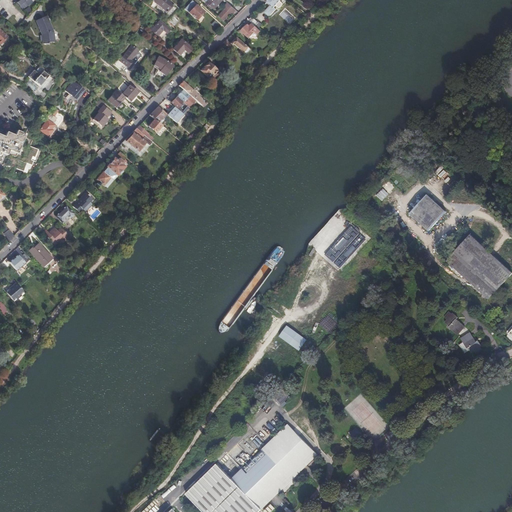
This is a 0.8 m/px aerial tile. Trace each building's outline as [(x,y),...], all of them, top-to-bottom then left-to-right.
[(20,0),(18,2),(23,9),(33,2),(31,0),(20,0)] [(180,18),(185,13),(174,3),(173,4),(168,0),(155,0),(154,1),(162,8),(159,10),(175,24),(178,20),(172,15),(174,13),(180,18)] [(197,4),(192,0),(185,8),(198,19),(205,11),(196,4),(197,4)] [(271,0),(268,0),(267,1),(271,4),(265,12),(269,16),(270,15),(271,15),(271,14),(277,8),(275,7),(276,5),(277,5),(271,0)] [(219,15),(224,20),(233,11),(227,6),(219,15)] [(290,24),(296,18),(285,8),(279,15),(290,24)] [(37,20),(54,35),(53,32),(50,24),(47,16),(37,20)] [(55,41),(54,35),(37,20),(36,20),(42,34),(43,44),(49,44),(49,42),(55,41)] [(171,30),(161,20),(152,29),(158,34),(162,38),(167,33),(168,33),(171,30)] [(217,29),(220,26),(218,24),(215,21),(211,24),(217,29)] [(254,24),(253,23),(251,26),(249,24),(242,31),(249,38),(256,30),(258,33),(261,30),(254,24)] [(254,46),(240,33),(234,39),(236,40),(243,47),(243,50),(245,52),(248,52),(254,46)] [(233,40),(229,37),(218,47),(224,53),(234,42),(233,40)] [(192,48),(182,39),(173,49),(179,54),(184,49),(188,53),(192,48)] [(137,50),(132,46),(120,61),(119,60),(115,65),(120,69),(124,65),(128,67),(133,61),(130,59),(137,50)] [(167,60),(159,56),(155,64),(159,66),(159,67),(162,69),(161,70),(166,75),(173,66),(167,60)] [(200,71),(209,79),(217,71),(208,63),(200,71)] [(39,75),(33,70),(28,77),(38,87),(39,86),(42,89),(47,83),(44,80),(48,76),(43,71),(39,75)] [(209,79),(214,83),(221,75),(217,71),(209,79)] [(85,89),(75,81),(67,90),(77,99),(85,89)] [(189,87),(183,82),(179,86),(183,89),(188,94),(189,95),(193,99),(194,100),(195,101),(196,102),(202,107),(206,103),(205,101),(203,103),(202,102),(203,101),(198,95),(197,96),(195,94),(193,91),(192,89),(189,87)] [(132,85),(127,90),(134,96),(139,91),(132,85)] [(123,95),(117,90),(109,100),(117,107),(125,97),(123,95)] [(134,96),(127,90),(123,95),(125,97),(130,101),(134,96)] [(193,99),(189,95),(188,96),(182,91),(177,96),(179,98),(182,101),(183,103),(187,106),(188,107),(194,100),(193,99)] [(56,101),(46,96),(45,96),(44,100),(54,106),(56,101)] [(179,98),(177,96),(171,102),(177,108),(176,109),(182,114),(185,110),(185,108),(187,106),(183,103),(182,101),(179,98)] [(190,108),(196,102),(195,101),(194,100),(188,107),(190,108)] [(111,112),(103,105),(98,111),(99,111),(93,119),(101,125),(107,118),(106,117),(108,114),(109,114),(111,112)] [(176,122),(183,114),(182,114),(176,109),(172,106),(169,109),(170,111),(167,115),(173,120),(176,122)] [(163,111),(158,107),(149,115),(154,119),(158,122),(166,114),(163,111)] [(179,126),(187,118),(185,116),(178,124),(179,126)] [(158,122),(154,119),(148,126),(156,132),(161,125),(158,122)] [(43,133),(43,134),(46,136),(49,132),(46,130),(48,128),(47,127),(50,122),(47,120),(44,125),(43,125),(39,130),(43,133)] [(140,131),(136,128),(132,132),(133,133),(127,141),(138,151),(145,142),(150,146),(153,142),(140,131)] [(0,165),(1,166),(3,163),(21,171),(23,167),(29,168),(32,160),(34,161),(39,149),(21,143),(23,136),(15,133),(13,138),(5,134),(4,137),(0,135),(0,165)] [(126,157),(120,151),(116,155),(122,160),(126,157)] [(103,185),(113,173),(116,175),(119,175),(122,171),(122,169),(124,167),(121,164),(121,163),(121,162),(119,160),(118,160),(117,161),(114,158),(96,180),(98,181),(97,183),(99,186),(101,183),(103,185)] [(113,173),(103,185),(106,188),(116,175),(113,173)] [(53,197),(61,188),(48,175),(39,183),(53,197)] [(395,186),(388,179),(377,191),(385,198),(395,186)] [(79,199),(72,206),(79,213),(84,208),(86,209),(87,209),(92,204),(92,202),(93,203),(95,200),(88,194),(86,192),(79,199)] [(447,213),(427,194),(409,213),(429,232),(447,213)] [(35,215),(39,211),(33,205),(30,208),(33,212),(35,215)] [(75,215),(66,205),(55,216),(64,225),(75,215)] [(68,235),(60,227),(57,230),(55,226),(52,229),(54,231),(51,234),(49,232),(46,229),(42,233),(46,238),(47,237),(55,245),(59,242),(58,241),(62,236),(64,237),(65,238),(68,235)] [(3,234),(8,241),(12,237),(7,231),(3,234)] [(511,273),(470,234),(445,261),(447,262),(444,265),(457,277),(460,274),(469,283),(467,286),(484,301),(486,299),(488,300),(511,274),(511,273)] [(53,259),(39,243),(34,247),(34,246),(30,250),(45,266),(53,259)] [(25,263),(18,255),(10,262),(17,270),(25,263)] [(14,302),(25,293),(16,283),(10,288),(10,290),(6,293),(10,298),(14,302)] [(456,319),(457,318),(448,310),(442,317),(446,320),(444,323),(457,335),(464,327),(456,319)] [(286,326),(279,336),(303,353),(310,343),(286,326)] [(477,341),(476,342),(470,331),(458,338),(461,342),(457,345),(463,355),(468,352),(469,353),(474,350),(477,354),(482,351),(480,348),(481,347),(477,341)] [(280,387),(271,396),(280,405),(289,396),(280,387)] [(318,455),(287,423),(231,478),(216,462),(185,493),(203,511),(257,511),(268,501),(278,511),(279,511),(287,504),(280,496),(301,476),(298,473),(318,455)]
